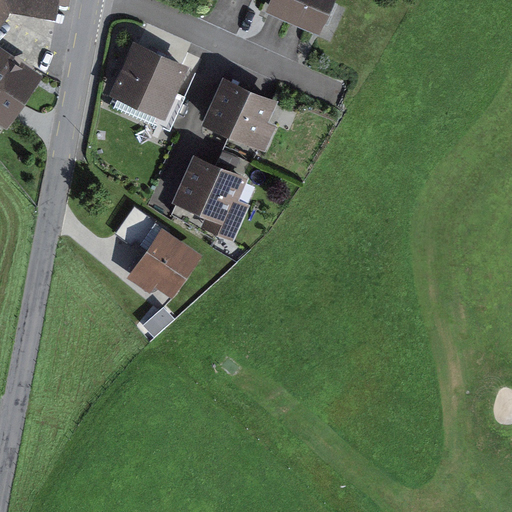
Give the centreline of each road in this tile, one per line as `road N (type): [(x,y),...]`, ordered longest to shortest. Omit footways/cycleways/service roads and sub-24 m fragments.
road 1 (tertiary): [(92,0),(0,488)]
road 2 (residential): [(136,0),(328,83)]
